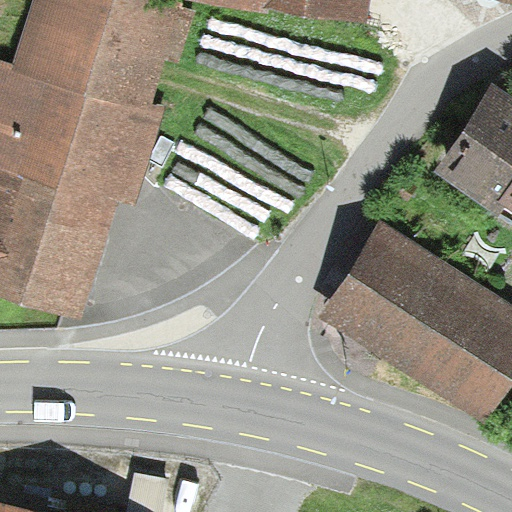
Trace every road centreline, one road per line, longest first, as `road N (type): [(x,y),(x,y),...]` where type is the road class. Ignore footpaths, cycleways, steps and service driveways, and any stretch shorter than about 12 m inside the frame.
road 1 (residential): [(511,37),(487,47),(410,117),(288,266),(232,407)]
road 2 (secondary): [(511,497),(349,433),(232,407)]
road 3 (secondary): [(232,407),(67,386),(0,386)]
